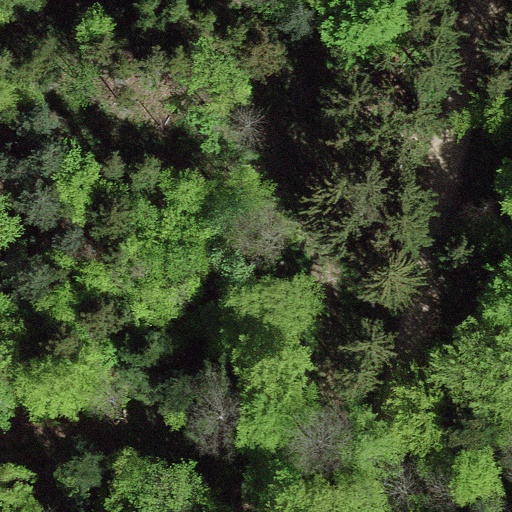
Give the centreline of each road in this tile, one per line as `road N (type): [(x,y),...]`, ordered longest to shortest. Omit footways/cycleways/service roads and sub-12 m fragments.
road 1 (track): [(218,0),(255,14),(312,112),(345,265),(359,495)]
road 2 (track): [(480,0),(392,426),(352,511)]
